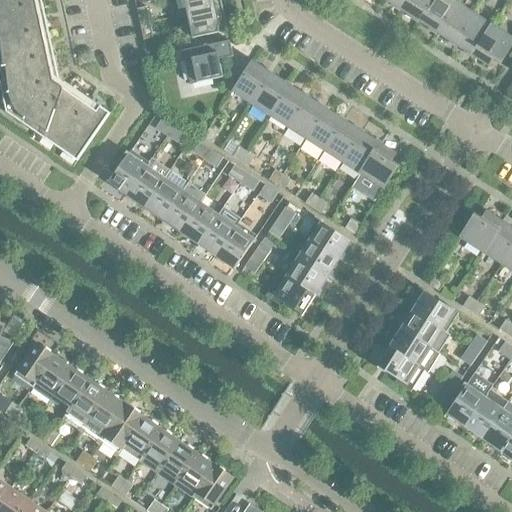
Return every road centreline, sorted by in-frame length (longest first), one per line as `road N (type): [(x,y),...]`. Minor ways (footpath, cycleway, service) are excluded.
road 1 (residential): [(315,381),(0,166)]
road 2 (residential): [(271,447),(0,277)]
road 3 (residential): [(478,127),(315,381)]
road 4 (residential): [(506,511),(315,381)]
road 5 (residential): [(286,0),(478,127)]
